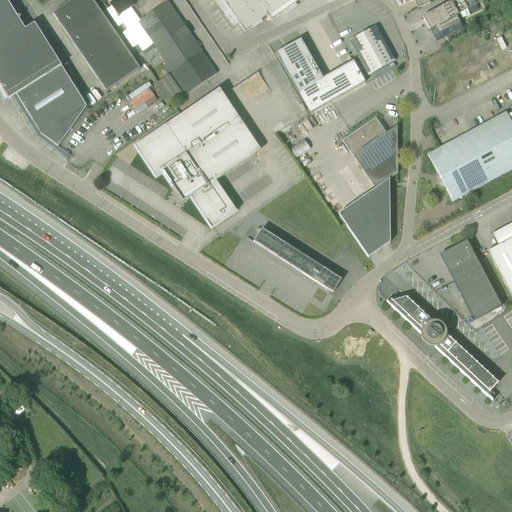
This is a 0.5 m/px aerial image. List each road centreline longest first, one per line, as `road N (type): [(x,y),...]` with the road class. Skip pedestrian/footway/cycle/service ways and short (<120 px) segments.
road 1 (unclassified): [(361,302),(320,330),(294,323),(56,171),(0,126)]
road 2 (motorway): [(0,238),(171,368),(324,511)]
road 3 (motorway): [(0,242),(201,424),(269,511)]
road 4 (motorway): [(401,511),(177,340)]
road 5 (tertiary): [(230,511),(123,399),(31,330)]
road 6 (unclassified): [(391,0),(417,74),(406,252)]
road 7 (motorway): [(360,511),(177,340)]
road 8 (motorway): [(177,340),(0,209)]
road 9 (unclassified): [(511,414),(481,417),(361,302)]
road 10 (unclassified): [(192,0),(220,39),(236,47),(346,0)]
road 11 (track): [(446,511),(414,479),(404,448),(405,346)]
road 12 (unknown): [(417,86),(326,138),(328,161),(352,200)]
road 13 (unknown): [(174,0),(225,67),(251,66),(274,83)]
road 14 (unknown): [(29,0),(98,104)]
